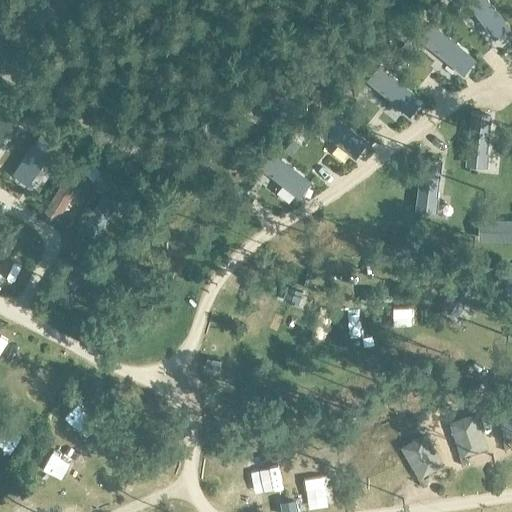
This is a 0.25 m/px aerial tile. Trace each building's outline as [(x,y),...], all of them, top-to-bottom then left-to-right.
[(436,16),(450,6),(443,0),(437,0),(429,8),(436,16)] [(346,110),(355,118),(367,104),(358,96),(346,110)] [(39,123),(27,115),(21,124),(33,132),(39,123)] [(294,138),(285,148),(293,155),(301,144),(294,138)] [(41,158),(29,149),(8,180),(21,188),(41,158)] [(87,160),(78,155),(74,164),(82,169),(87,160)] [(227,197),(245,209),(254,198),(236,186),(227,197)] [(97,206),(79,239),(92,245),(109,213),(97,206)] [(11,240),(0,234),(0,248),(5,251),(11,240)] [(72,263),(50,298),(64,307),(86,272),(72,263)] [(288,287),(284,300),(298,304),(303,291),(288,287)] [(383,291),(367,292),(367,305),(383,305),(383,291)] [(221,361),(207,358),(205,368),(219,371),(221,361)] [(41,402),(37,416),(53,421),(57,407),(41,402)] [(511,406),(498,409),(505,441),(511,439),(511,406)] [(489,446),(479,414),(452,423),(462,455),(489,446)] [(444,464),(427,433),(403,446),(420,477),(444,464)] [(282,506),(283,511),(298,511),(297,503),(282,506)]
